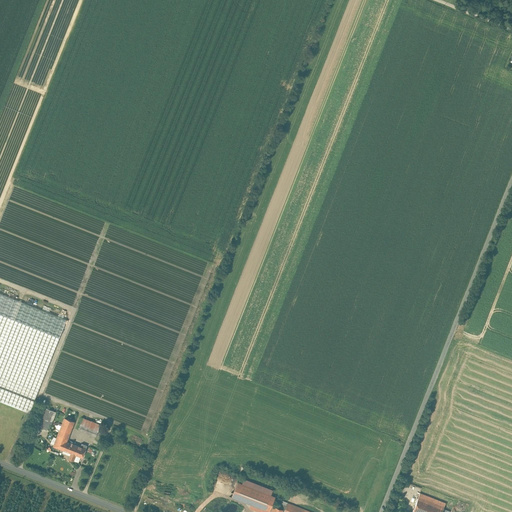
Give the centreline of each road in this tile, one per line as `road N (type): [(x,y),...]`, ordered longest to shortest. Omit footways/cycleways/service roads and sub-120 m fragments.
road 1 (unclassified): [(511,178),(381,511)]
road 2 (unclassified): [(0,462),(125,511)]
